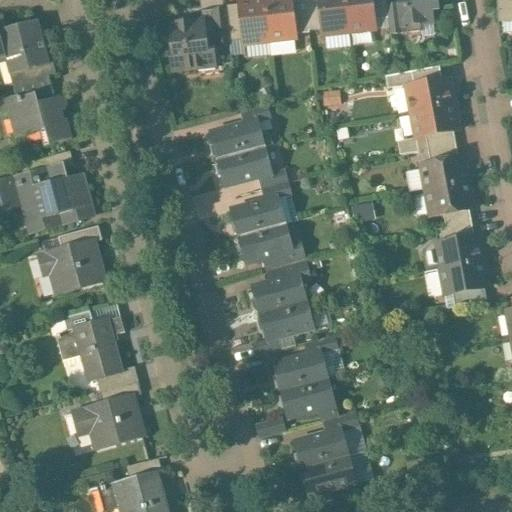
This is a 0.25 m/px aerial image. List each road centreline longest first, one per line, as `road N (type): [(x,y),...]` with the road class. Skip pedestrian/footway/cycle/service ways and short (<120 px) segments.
road 1 (residential): [(95,0),(90,55),(196,445),(232,480)]
road 2 (residential): [(232,480),(237,434),(131,48),(109,0)]
road 3 (residential): [(474,0),(511,210)]
